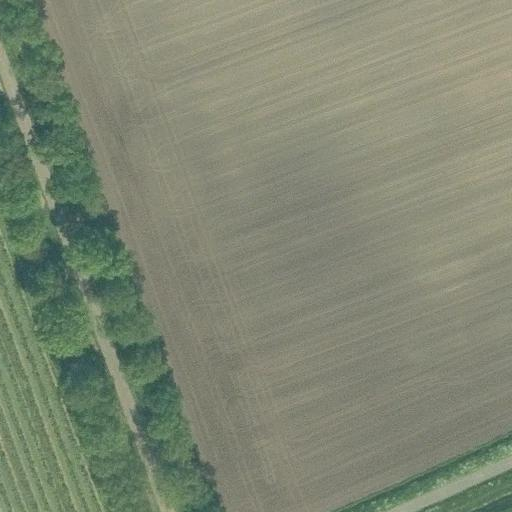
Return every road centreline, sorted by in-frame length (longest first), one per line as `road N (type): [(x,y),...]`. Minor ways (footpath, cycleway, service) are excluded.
road 1 (unclassified): [(168,511),(0,50)]
road 2 (unclassified): [(397,511),(511,459)]
